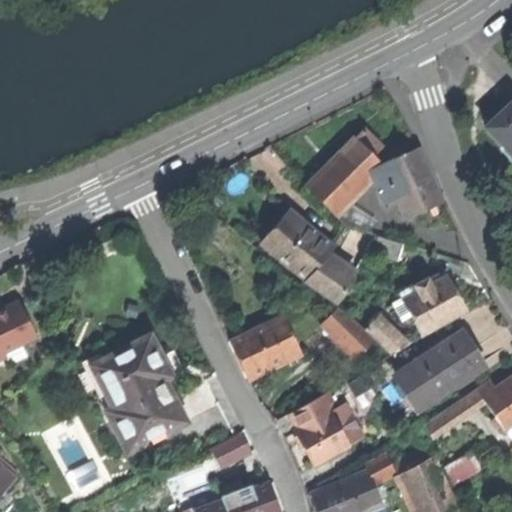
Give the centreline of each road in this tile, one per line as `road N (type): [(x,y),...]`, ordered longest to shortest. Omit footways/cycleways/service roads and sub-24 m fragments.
road 1 (residential): [(297,511),(135,188)]
road 2 (residential): [(135,188),(413,51)]
road 3 (residential): [(511,294),(450,183),(413,51)]
road 4 (residential): [(0,252),(135,188)]
